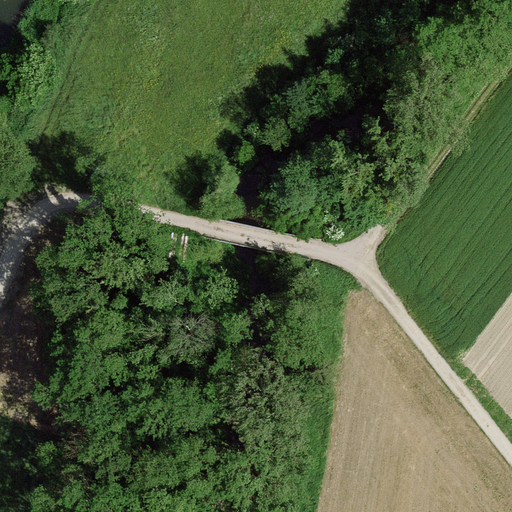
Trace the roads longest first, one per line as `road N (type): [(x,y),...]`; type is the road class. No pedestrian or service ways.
road 1 (track): [(357,260),(64,201),(24,227),(0,284)]
road 2 (track): [(511,55),(357,260)]
road 3 (track): [(511,455),(357,260)]
